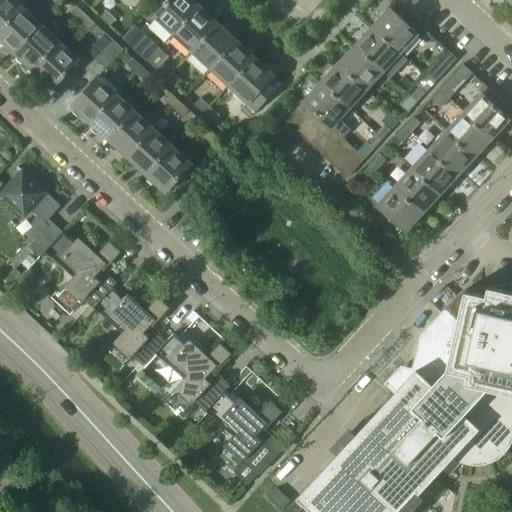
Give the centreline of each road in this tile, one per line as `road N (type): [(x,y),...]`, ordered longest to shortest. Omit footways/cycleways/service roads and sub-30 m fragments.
road 1 (residential): [(511,178),(322,386),(0,92)]
road 2 (secondary): [(0,331),(170,511)]
